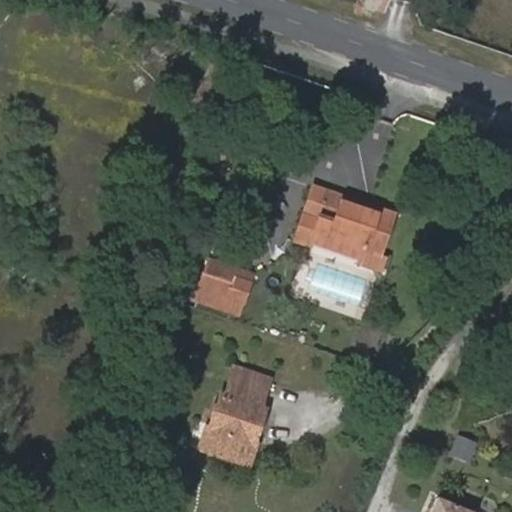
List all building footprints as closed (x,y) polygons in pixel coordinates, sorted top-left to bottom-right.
[(314,187),(297,238),(311,243),(328,192),(314,187)] [(337,202),(340,196),(328,192),(311,243),(362,260),(364,252),(379,256),(393,214),(370,206),(368,212),(337,202)] [(370,206),(340,196),(337,202),(368,212),(370,206)] [(210,259),(195,300),(237,315),(251,274),(210,259)] [(241,385),(246,369),(235,366),(226,394),(221,393),(209,427),(216,430),(208,453),(247,465),(266,408),(260,406),(264,393),(241,385)] [(246,369),(241,385),(264,393),(269,376),(246,369)] [(197,449),(208,453),(216,430),(209,427),(205,426),(197,449)] [(137,497),(131,511),(150,511),(154,503),(137,497)]
